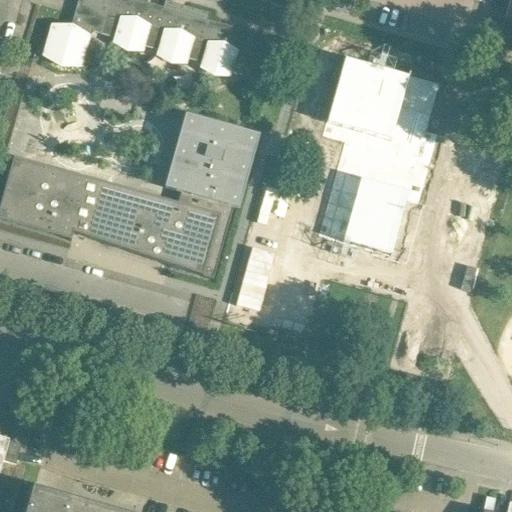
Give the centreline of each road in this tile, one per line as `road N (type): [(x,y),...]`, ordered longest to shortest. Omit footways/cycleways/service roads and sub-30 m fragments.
road 1 (residential): [(511,468),(93,370)]
road 2 (residential): [(261,511),(75,460),(93,370)]
